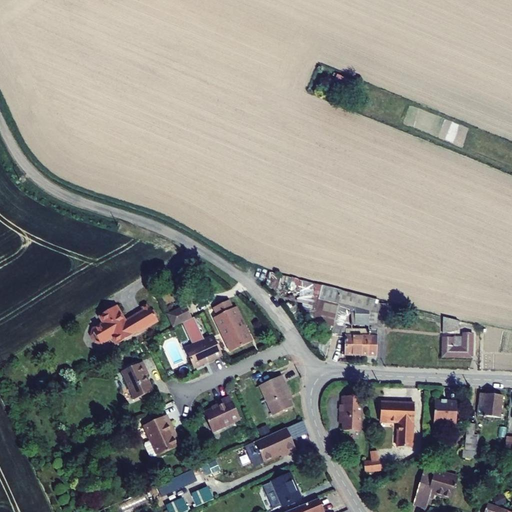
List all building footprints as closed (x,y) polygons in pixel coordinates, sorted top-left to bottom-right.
[(322,284),(321,301),(374,314),(377,299),(322,284)] [(218,308),(238,350),(259,340),(243,306),(240,308),(235,299),(231,301),(230,299),(220,304),(221,306),(218,308)] [(101,332),(101,336),(157,305),(154,300),(145,304),(146,307),(132,316),(128,318),(124,311),(128,310),(126,306),(107,317),(111,324),(100,330),(101,332)] [(174,310),(181,323),(187,320),(197,315),(200,314),(193,301),(174,310)] [(122,332),(125,338),(144,327),(145,329),(164,318),(161,312),(157,305),(101,336),(102,338),(103,339),(105,339),(106,341),(118,335),(122,332)] [(190,347),(199,367),(229,353),(220,334),(209,339),(197,315),(187,320),(199,343),(190,347)] [(443,318),(442,332),(458,332),(458,319),(443,318)] [(344,355),(375,356),(376,330),(345,329),(344,355)] [(442,338),(442,356),(472,357),(473,335),(460,334),(459,339),(442,338)] [(127,370),(140,397),(159,388),(151,372),(153,371),(148,360),(127,370)] [(282,376),(261,386),(273,413),(292,404),(289,398),(281,382),(284,380),(282,376)] [(284,380),(281,382),(289,398),(292,396),(284,380)] [(485,394),(482,416),(505,418),(508,396),(485,394)] [(348,396),(347,405),(347,411),(345,411),(345,423),(348,423),(348,431),(364,431),(365,397),(348,396)] [(218,403),(220,408),(205,415),(213,431),(225,424),(226,426),(240,419),(232,402),(230,398),(218,403)] [(438,401),(438,423),(460,424),(461,402),(450,401),(450,400),(445,400),(445,401),(438,401)] [(385,403),(384,421),(403,422),(402,447),(416,447),(417,423),(418,423),(419,404),(385,403)] [(143,427),(150,440),(158,457),(178,447),(174,439),(170,430),(173,429),(166,416),(143,427)] [(471,424),(469,449),(481,451),(483,435),(478,435),(479,424),(471,424)] [(290,428),(258,442),(267,462),(290,452),(291,454),(300,450),(290,428)] [(469,451),(469,458),(481,459),(482,452),(469,451)] [(375,452),(376,461),(383,460),(382,452),(375,452)] [(376,461),(368,462),(369,472),(386,470),(384,460),(383,460),(376,461)] [(429,468),(418,504),(431,508),(435,493),(456,498),(460,486),(455,485),(457,476),(429,468)] [(293,474),(276,481),(287,506),(306,498),(301,487),(299,488),(293,474)] [(326,511),(321,500),(291,511),(326,511)]
